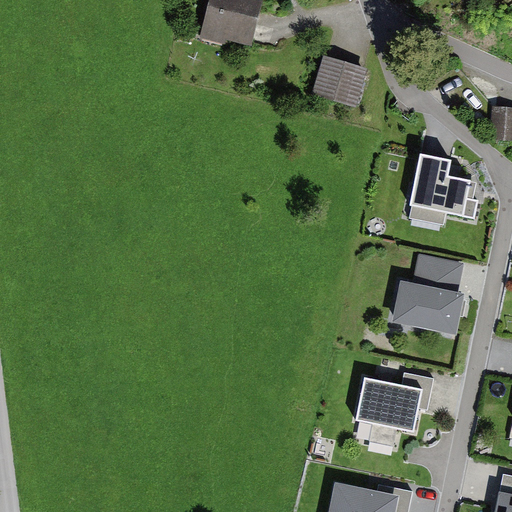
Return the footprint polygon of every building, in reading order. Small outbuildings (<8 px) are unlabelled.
[(210,0),(201,36),(200,40),(225,47),(226,43),(252,50),(265,0),(210,0)] [(368,74),(324,60),(312,98),(356,112),(368,74)] [(511,110),(493,109),(490,142),(511,143),(511,110)] [(420,156),(409,208),(475,221),(479,203),(468,200),(471,183),(449,178),(452,163),(420,156)] [(401,287),(393,328),(456,341),(465,300),(458,298),(464,268),(419,258),(412,289),(401,287)] [(365,384),(356,427),(415,439),(420,411),(428,413),(434,380),(405,374),(402,391),(365,384)] [(511,511),(511,477),(504,476),(495,511),(511,511)] [(376,497),(336,488),(331,511),(410,511),(414,494),(378,487),(376,497)]
